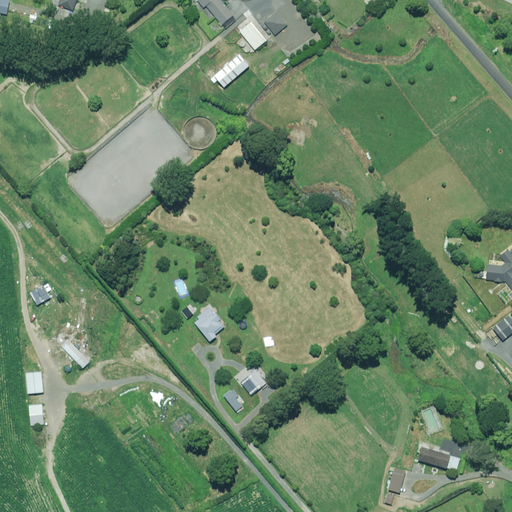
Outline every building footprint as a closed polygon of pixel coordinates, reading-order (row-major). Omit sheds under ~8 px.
[(11,0),(8,0),(0,0),(0,13),(8,15),(11,0)] [(61,0),(59,6),(74,11),(78,0),(61,0)] [(197,0),(205,8),(207,6),(223,25),(234,16),(221,0),(197,0)] [(267,42),(249,20),(238,29),(256,51),(267,42)] [(253,51),(243,39),(238,43),(249,55),(253,51)] [(240,56),(211,80),(214,84),(219,80),(225,88),(250,67),(240,56)] [(511,253),(510,250),(501,257),(505,262),(504,267),(490,264),(487,280),(507,284),(511,289),(511,253)] [(215,314),(210,308),(198,317),(200,320),(196,323),(211,342),(218,337),(216,335),(226,326),(216,313),(215,314)] [(90,363),(69,340),(62,347),(84,369),(90,363)] [(45,393),(43,373),(28,374),(29,394),(45,393)] [(240,397),(234,389),(225,396),(237,412),(243,407),(237,399),(240,397)] [(45,425),(44,405),(31,406),(32,426),(45,425)] [(461,459),(424,448),(420,460),(457,472),(461,459)] [(405,472),(396,469),(390,490),(400,493),(405,472)]
